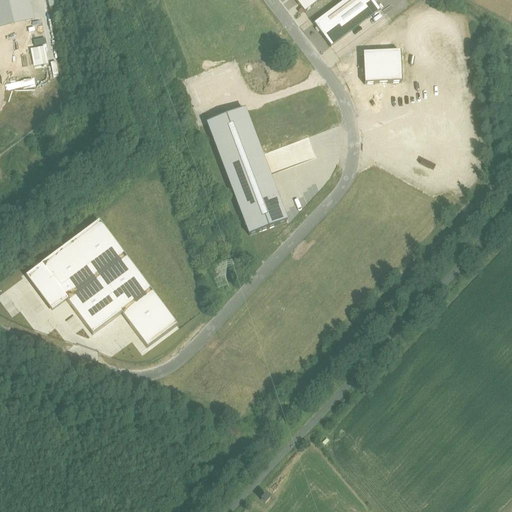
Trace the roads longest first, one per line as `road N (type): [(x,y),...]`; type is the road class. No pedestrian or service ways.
road 1 (unclassified): [(270,0),(350,118),(350,170),(341,188),(165,370),(111,375),(0,331)]
road 2 (unclassified): [(229,511),(511,213)]
